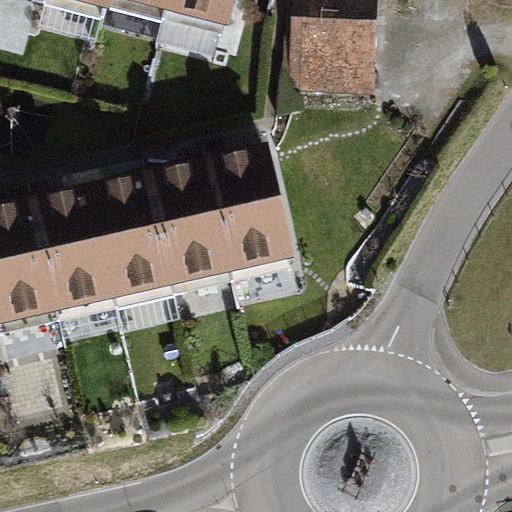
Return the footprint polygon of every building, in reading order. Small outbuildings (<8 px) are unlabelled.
[(68,0),(108,10),(110,0),(68,0)] [(121,0),(169,12),(171,0),(121,0)] [(171,0),(169,12),(228,26),(234,0),(171,0)] [(374,0),(291,0),(292,93),(375,93),(374,0)] [(294,258),(265,143),(205,157),(234,273),(294,258)] [(234,273),(205,157),(146,172),(174,287),(234,273)] [(174,287),(146,172),(86,187),(115,302),(174,287)] [(115,302),(86,187),(26,201),(55,317),(115,302)] [(0,330),(55,317),(26,201),(0,207),(0,330)]
